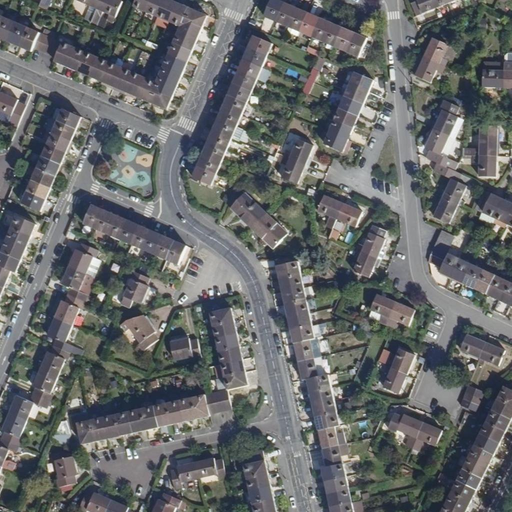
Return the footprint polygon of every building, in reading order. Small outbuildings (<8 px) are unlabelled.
[(42,0),(40,7),(47,10),(50,0),(42,0)] [(78,0),(78,1),(90,6),(83,22),(90,25),(93,20),(101,0),(78,0)] [(101,0),(93,20),(92,23),(105,29),(108,21),(114,23),(124,2),(118,0),(101,0)] [(137,0),(135,6),(147,12),(151,0),(137,0)] [(151,0),(147,12),(158,17),(165,0),(151,0)] [(169,0),(165,0),(158,17),(170,22),(178,3),(169,0)] [(276,0),(272,0),(265,17),(277,22),(285,3),(276,0)] [(410,0),(416,16),(435,9),(432,0),(410,0)] [(432,0),(435,9),(448,4),(446,0),(432,0)] [(178,3),(170,22),(182,27),(185,19),(190,9),(178,3)] [(285,3),(277,22),(289,27),(297,8),(285,3)] [(297,8),(289,27),(300,32),(308,13),(297,8)] [(190,9),(185,19),(204,27),(208,17),(190,9)] [(308,13),(300,32),(312,37),(320,19),(308,13)] [(5,18),(0,29),(0,38),(9,42),(17,23),(5,18)] [(182,27),(180,31),(199,39),(204,27),(185,19),(182,27)] [(320,19),(312,37),(324,42),(332,24),(320,19)] [(17,23),(9,42),(21,47),(28,28),(17,23)] [(332,24),(324,42),(336,47),(344,29),(332,24)] [(28,28),(21,47),(33,52),(34,48),(41,33),(28,28)] [(344,29),(336,47),(348,52),(356,34),(344,29)] [(180,31),(175,43),(193,51),(199,39),(180,31)] [(41,33),(34,48),(42,51),(48,37),(41,33)] [(356,34),(348,52),(360,58),(368,39),(356,34)] [(254,36),(249,48),(268,56),(273,44),(254,36)] [(48,37),(42,51),(49,55),(56,40),(55,39),(48,37)] [(433,38),(424,58),(446,67),(455,48),(433,38)] [(56,40),(49,55),(57,58),(63,43),(56,40)] [(57,58),(55,62),(67,67),(75,48),(63,43),(57,58)] [(175,43),(169,55),(188,63),(193,51),(175,43)] [(75,48),(67,67),(79,72),(87,53),(75,48)] [(249,48),(244,60),(263,68),(268,56),(249,48)] [(87,53),(79,72),(91,77),(99,58),(87,53)] [(169,55),(164,67),(183,75),(188,63),(169,55)] [(325,59),(318,56),(313,68),(320,71),(325,59)] [(99,58),(91,77),(102,82),(110,63),(99,58)] [(424,58),(416,76),(431,83),(437,71),(443,74),(446,67),(424,58)] [(244,60),(239,71),(258,79),(263,68),(244,60)] [(122,68),(114,87),(126,92),(134,73),(130,72),(132,66),(124,62),(122,68)] [(110,63),(102,82),(114,87),(122,68),(110,63)] [(483,71),(483,88),(504,88),(505,71),(505,64),(490,63),(490,65),(484,64),(484,71),(483,71)] [(164,67),(159,79),(177,88),(183,75),(164,67)] [(239,71),(234,83),(253,91),(258,79),(239,71)] [(134,73),(126,92),(137,97),(145,78),(134,73)] [(356,73),(350,85),(369,93),(374,81),(356,73)] [(145,78),(137,97),(149,102),(154,91),(157,83),(145,78)] [(157,83),(154,91),(172,99),(177,88),(159,79),(157,83)] [(304,91),(310,93),(313,82),(307,80),(304,91)] [(234,83),(229,95),(247,103),(253,91),(234,83)] [(350,85),(345,97),(364,105),(369,93),(350,85)] [(154,91),(149,102),(168,110),(172,99),(154,91)] [(0,92),(0,110),(11,116),(9,123),(18,127),(27,106),(18,102),(19,101),(0,92)] [(229,95),(224,107),(242,115),(247,103),(229,95)] [(345,97),(340,108),(359,117),(364,105),(345,97)] [(445,101),(441,109),(443,111),(435,129),(450,136),(458,117),(456,116),(460,108),(445,101)] [(224,107),(219,119),(237,127),(242,115),(224,107)] [(340,108),(335,120),(354,129),(359,117),(340,108)] [(0,110),(0,119),(9,123),(11,116),(0,110)] [(64,110),(59,121),(78,130),(83,118),(64,110)] [(464,120),(458,117),(450,136),(456,139),(464,120)] [(219,119),(214,131),(232,139),(239,142),(244,130),(237,127),(219,119)] [(335,120),(330,132),(349,140),(354,129),(335,120)] [(59,121),(54,133),(72,141),(78,130),(59,121)] [(481,126),(481,149),(465,149),(464,156),(473,156),(497,157),(498,126),(481,126)] [(435,129),(426,149),(430,151),(427,158),(438,163),(455,171),(459,164),(448,159),(441,156),(450,136),(435,129)] [(54,133),(47,130),(42,142),(49,145),(54,133)] [(214,131),(208,143),(227,151),(232,139),(214,131)] [(330,132),(325,144),(343,152),(349,140),(330,132)] [(67,153),(72,141),(54,133),(49,145),(67,153)] [(456,139),(450,136),(441,156),(448,159),(456,139)] [(298,140),(291,159),(306,166),(309,158),(314,147),(298,140)] [(208,143),(203,154),(222,162),(227,151),(208,143)] [(49,145),(44,157),(62,165),(67,153),(49,145)] [(203,154),(198,166),(217,174),(222,162),(203,154)] [(497,178),(497,157),(473,156),(473,163),(480,163),(480,177),(497,178)] [(44,157),(38,169),(57,177),(62,165),(44,157)] [(291,159),(283,178),(298,184),(303,173),(306,166),(291,159)] [(452,179),(443,198),(459,205),(471,179),(455,171),(438,163),(434,171),(452,179)] [(198,166),(193,178),(212,186),(217,174),(198,166)] [(38,169),(33,180),(52,188),(57,177),(38,169)] [(33,180),(28,192),(47,200),(52,188),(33,180)] [(483,190),(475,208),(484,213),(496,218),(505,200),(492,194),(483,190)] [(28,192),(23,204),(41,212),(47,200),(28,192)] [(246,193),(231,208),(252,229),(267,214),(246,193)] [(325,196),(318,212),(330,216),(326,226),(333,230),(338,220),(345,204),(325,196)] [(443,198),(435,217),(450,224),(459,205),(443,198)] [(511,203),(505,200),(496,218),(507,224),(511,213),(511,203)] [(345,204),(338,220),(357,228),(363,212),(345,204)] [(93,206),(85,225),(97,230),(105,211),(93,206)] [(105,211),(97,230),(109,235),(117,216),(105,211)] [(496,218),(484,213),(481,219),(493,224),(496,218)] [(267,214),(252,229),(274,250),(289,234),(267,214)] [(117,216),(109,235),(120,240),(128,221),(117,216)] [(17,217),(12,230),(32,238),(37,225),(17,217)] [(128,221),(120,240),(132,245),(140,226),(128,221)] [(140,226),(132,245),(144,250),(152,231),(140,226)] [(374,226),(370,233),(368,238),(365,247),(358,244),(356,250),(378,259),(381,251),(386,240),(384,239),(388,232),(374,226)] [(12,230),(7,242),(27,250),(32,238),(12,230)] [(152,231),(144,250),(156,255),(164,236),(152,231)] [(452,242),(455,236),(443,231),(440,237),(452,242)] [(167,260),(175,241),(164,236),(156,255),(167,260)] [(368,238),(362,236),(358,244),(365,247),(368,238)] [(440,237),(437,243),(449,248),(452,242),(440,237)] [(175,241),(167,260),(179,265),(187,247),(175,241)] [(7,242),(2,254),(22,262),(27,250),(7,242)] [(76,250),(69,267),(86,275),(94,257),(96,259),(100,251),(82,243),(79,251),(76,250)] [(437,243),(434,249),(447,254),(449,248),(437,243)] [(434,249),(432,255),(431,256),(443,262),(444,260),(447,254),(434,249)] [(356,250),(354,256),(360,258),(354,272),(370,278),(375,267),(378,259),(356,250)] [(2,254),(0,258),(0,267),(12,272),(17,274),(22,262),(2,254)] [(449,254),(449,255),(445,263),(443,262),(431,256),(429,263),(443,269),(441,273),(453,278),(461,260),(449,254)] [(96,259),(94,257),(86,275),(94,278),(101,261),(96,259)] [(461,260),(453,278),(464,284),(473,265),(461,260)] [(299,262),(278,267),(281,280),(302,275),(299,262)] [(473,265),(464,284),(476,289),(484,271),(473,265)] [(0,267),(0,286),(5,289),(12,272),(0,267)] [(79,292),(86,275),(69,267),(62,284),(71,288),(68,296),(85,303),(88,296),(79,292)] [(484,271),(476,289),(487,294),(496,276),(484,271)] [(302,275),(281,280),(283,293),(304,288),(302,275)] [(496,276),(487,294),(499,300),(508,282),(496,276)] [(130,309),(133,301),(142,305),(150,287),(133,280),(122,305),(130,309)] [(511,283),(508,282),(499,300),(511,305),(511,302),(511,283)] [(304,288),(283,293),(286,305),(307,301),(304,288)] [(378,295),(371,310),(372,310),(383,315),(379,323),(387,326),(391,318),(397,303),(378,295)] [(63,301),(55,319),(73,326),(80,309),(82,310),(85,303),(68,296),(65,302),(63,301)] [(307,301),(286,305),(289,318),(310,314),(307,301)] [(397,303),(391,318),(387,326),(397,330),(399,325),(397,324),(398,321),(410,326),(416,311),(397,303)] [(211,314),(214,326),(235,322),(232,309),(211,314)] [(383,315),(372,310),(369,318),(379,323),(383,315)] [(310,314),(289,318),(292,331),(313,326),(310,314)] [(121,326),(126,333),(131,329),(141,343),(139,345),(144,352),(159,340),(154,334),(157,332),(144,316),(127,321),(121,326)] [(55,319),(48,336),(56,339),(54,347),(71,354),(74,346),(66,343),(73,326),(55,319)] [(214,326),(217,339),(238,335),(235,322),(214,326)] [(319,325),(313,326),(316,339),(317,339),(322,338),(319,325)] [(313,326),(292,331),(295,344),(311,340),(316,339),(313,326)] [(217,339),(220,352),(241,347),(238,335),(217,339)] [(468,335),(461,350),(481,358),(487,343),(468,335)] [(171,343),(175,361),(193,357),(194,360),(202,358),(198,340),(191,342),(190,339),(171,343)] [(316,339),(311,340),(315,357),(321,356),(317,339),(316,339)] [(311,340),(295,344),(299,363),(315,359),(315,357),(311,340)] [(487,343),(481,358),(486,361),(500,366),(506,351),(487,343)] [(85,351),(74,346),(71,354),(81,358),(85,351)] [(48,352),(41,370),(58,377),(66,360),(68,360),(71,354),(54,347),(51,353),(48,352)] [(220,352),(223,365),(244,360),(241,347),(220,352)] [(387,364),(391,352),(383,349),(379,361),(387,364)] [(400,349),(392,369),(408,375),(416,356),(400,349)] [(322,357),(315,359),(319,377),(326,375),(322,357)] [(315,359),(299,363),(303,381),(308,380),(319,377),(315,359)] [(223,365),(225,378),(246,373),(244,360),(223,365)] [(218,378),(224,376),(221,365),(215,367),(218,378)] [(387,366),(384,372),(390,375),(384,388),(400,394),(408,375),(392,369),(387,366)] [(41,370),(34,387),(36,388),(33,395),(50,402),(53,395),(51,394),(58,377),(41,370)] [(225,378),(228,389),(228,390),(231,390),(249,386),(246,373),(225,378)] [(319,377),(308,380),(311,393),(332,388),(329,375),(326,375),(319,377)] [(469,386),(466,393),(482,399),(485,393),(469,386)] [(511,389),(505,387),(499,399),(511,405),(511,389)] [(332,388),(311,393),(314,405),(335,400),(332,388)] [(221,392),(225,412),(233,410),(228,390),(221,392)] [(214,394),(218,413),(225,412),(221,392),(214,394)] [(466,393),(463,399),(479,406),(482,399),(466,393)] [(206,395),(211,415),(218,413),(214,394),(206,395)] [(17,396),(10,414),(27,421),(35,403),(48,409),(50,402),(33,395),(31,402),(17,396)] [(193,398),(198,419),(211,416),(211,415),(206,395),(193,398)] [(181,401),(185,422),(198,419),(193,398),(181,401)] [(463,399),(461,406),(477,412),(479,406),(463,399)] [(511,405),(499,399),(493,411),(511,420),(511,405)] [(335,400),(314,405),(317,418),(337,413),(335,400)] [(168,404),(173,425),(185,422),(181,401),(168,404)] [(155,407),(160,428),(173,425),(168,404),(155,407)] [(142,410),(147,431),(160,428),(155,407),(142,410)] [(102,410),(89,413),(91,421),(104,418),(102,412),(102,410)] [(130,412),(134,433),(147,431),(142,410),(130,412)] [(511,420),(493,411),(487,422),(507,432),(511,421),(511,420)] [(116,415),(121,436),(134,433),(130,412),(116,415)] [(89,413),(76,416),(78,424),(91,421),(89,413)] [(337,413),(317,418),(319,431),(335,427),(340,426),(337,413)] [(413,449),(424,423),(404,415),(404,417),(395,413),(388,429),(397,433),(398,430),(410,435),(405,446),(413,449)] [(10,414),(3,431),(5,432),(2,439),(19,447),(23,439),(20,438),(27,421),(10,414)] [(104,418),(108,439),(121,436),(116,415),(110,417),(104,418)] [(71,417),(75,432),(79,431),(82,445),(96,442),(91,421),(78,424),(76,416),(71,417)] [(91,421),(96,442),(108,439),(104,418),(91,421)] [(487,422),(481,434),(501,444),(507,432),(487,422)] [(424,423),(413,449),(420,452),(424,441),(437,447),(443,431),(424,423)] [(335,427),(319,431),(323,449),(339,446),(335,427)] [(481,434),(476,446),(495,455),(501,444),(481,434)] [(0,467),(2,468),(10,450),(17,453),(19,447),(2,439),(0,444),(0,467)] [(348,444),(339,446),(342,457),(350,455),(348,444)] [(339,446),(323,449),(327,467),(343,464),(342,457),(339,446)] [(476,446),(470,457),(489,467),(495,455),(476,446)] [(54,455),(60,479),(57,480),(59,488),(77,483),(76,476),(79,475),(74,457),(70,458),(68,452),(54,455)] [(470,457),(464,469),(483,479),(489,467),(470,457)] [(197,463),(200,478),(218,474),(219,480),(227,478),(223,460),(215,462),(215,459),(197,463)] [(5,460),(3,467),(13,471),(15,463),(5,460)] [(245,465),(248,479),(269,474),(266,461),(245,465)] [(171,471),(175,490),(183,488),(182,483),(200,478),(197,463),(178,468),(178,470),(171,471)] [(327,467),(322,469),(325,482),(346,477),(343,464),(327,467)] [(464,469),(458,481),(477,491),(483,479),(464,469)] [(248,479),(251,491),(272,487),(269,474),(248,479)] [(346,477),(325,482),(328,494),(349,490),(346,477)] [(458,481),(452,492),(471,502),(477,491),(458,481)] [(251,491),(254,504),(275,499),(272,487),(251,491)] [(349,490),(328,494),(331,507),(352,502),(349,490)] [(87,492),(79,510),(84,511),(87,511),(88,511),(91,511),(107,511),(113,500),(95,493),(94,495),(87,492)] [(452,492),(446,504),(461,511),(466,511),(471,502),(452,492)] [(164,493),(161,500),(160,500),(154,511),(174,511),(177,507),(180,508),(183,501),(164,493)] [(254,504),(255,511),(277,511),(275,499),(254,504)] [(113,500),(107,511),(133,511),(129,510),(130,508),(113,500)] [(183,501),(180,508),(184,510),(188,503),(183,501)] [(354,511),(352,502),(331,507),(332,511),(354,511)]
